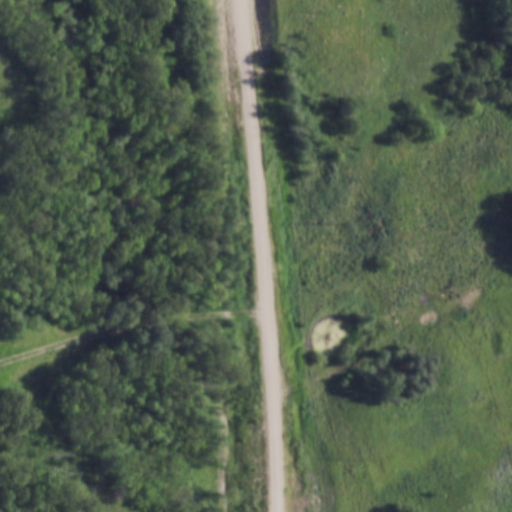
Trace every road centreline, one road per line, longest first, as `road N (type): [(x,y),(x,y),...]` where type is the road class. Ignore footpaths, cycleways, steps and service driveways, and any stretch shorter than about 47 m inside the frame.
road 1 (residential): [(303,511),(239,0)]
road 2 (track): [(276,302),(149,316),(0,356)]
